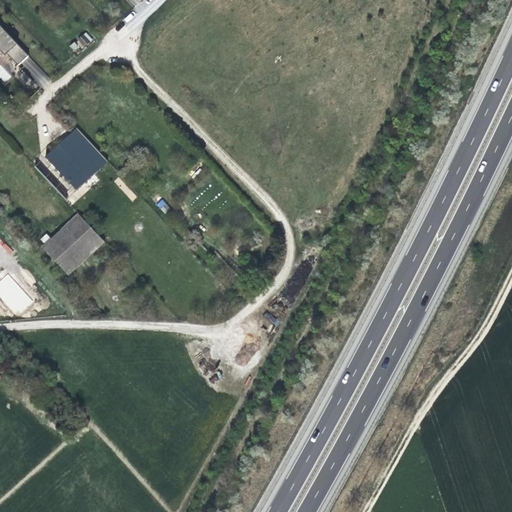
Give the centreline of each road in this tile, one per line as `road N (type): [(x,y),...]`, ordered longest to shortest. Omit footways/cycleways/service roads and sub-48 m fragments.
road 1 (motorway): [(511,56),(279,511)]
road 2 (motorway): [(307,511),(511,119)]
road 3 (track): [(185,329),(242,325),(286,273),(290,245),(154,95),(114,38)]
road 4 (track): [(364,511),(432,391),(480,341),(511,276)]
road 5 (residential): [(0,328),(185,329)]
road 6 (residential): [(64,80),(159,0)]
